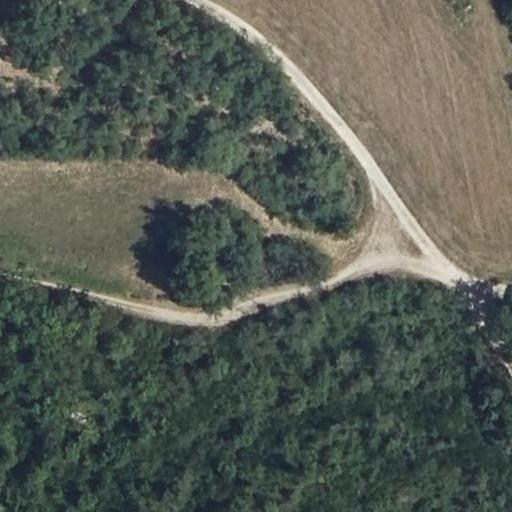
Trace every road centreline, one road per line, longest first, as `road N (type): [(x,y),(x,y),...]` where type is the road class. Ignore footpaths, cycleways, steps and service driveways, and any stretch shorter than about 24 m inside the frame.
road 1 (track): [(0,278),(207,319),(357,271),(458,287)]
road 2 (track): [(182,0),(246,32),(325,111),(458,287)]
